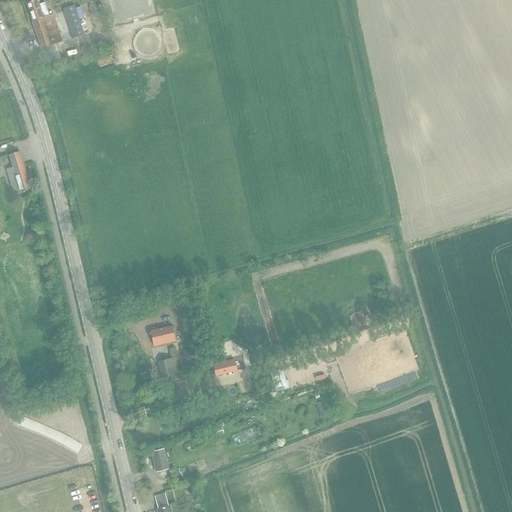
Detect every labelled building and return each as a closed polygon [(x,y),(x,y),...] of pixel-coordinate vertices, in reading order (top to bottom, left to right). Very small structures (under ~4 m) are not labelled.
[(41,48),(62,41),(53,14),(50,15),(46,3),(41,5),(39,0),(32,0),(26,2),(41,48)] [(30,190),(24,167),(22,168),(19,158),(0,163),(0,167),(2,174),(9,172),(15,194),(30,190)] [(170,326),(150,330),(154,345),(173,340),(170,326)] [(171,381),(181,378),(177,358),(176,358),(174,348),(169,350),(171,359),(150,364),(153,374),(160,373),(161,378),(170,376),(171,381)] [(233,360),(213,365),(216,376),(235,371),(233,360)] [(163,449),(151,452),(156,471),(168,468),(163,449)] [(222,451),(202,456),(205,467),(225,463),(222,451)] [(159,511),(170,511),(169,505),(168,505),(167,499),(165,493),(156,495),(159,508),(158,508),(159,511)]
